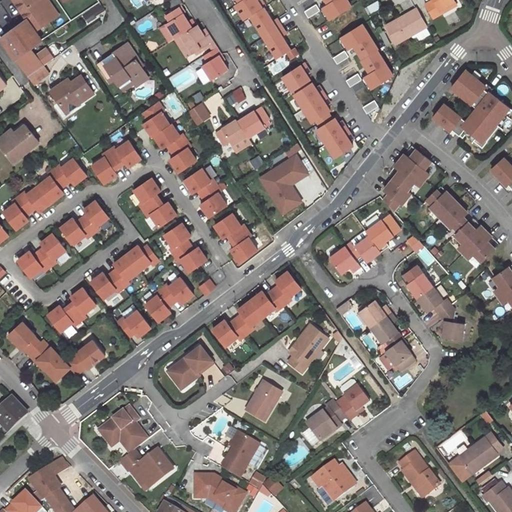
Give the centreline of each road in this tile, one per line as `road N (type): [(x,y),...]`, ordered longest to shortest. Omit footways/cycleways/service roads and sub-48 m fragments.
road 1 (residential): [(403,511),(358,451),(402,415),(439,354),(378,273)]
road 2 (residential): [(2,252),(34,296),(47,299),(127,237),(106,190)]
road 3 (residential): [(106,190),(152,157),(241,282)]
road 4 (residential): [(388,150),(364,182),(241,282)]
road 5 (residential): [(282,0),(388,150)]
road 6 (residential): [(405,128),(511,234)]
road 7 (residential): [(241,282),(128,369)]
road 8 (residential): [(2,252),(88,186),(106,190)]
road 9 (residential): [(478,31),(405,128)]
